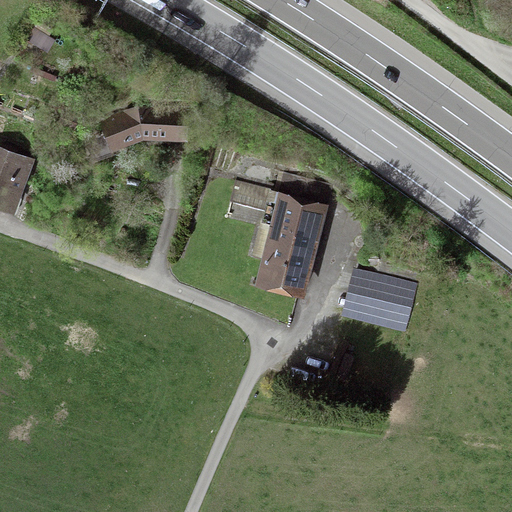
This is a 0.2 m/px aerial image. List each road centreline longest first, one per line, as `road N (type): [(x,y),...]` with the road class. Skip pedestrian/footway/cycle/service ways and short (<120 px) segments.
road 1 (residential): [(0,227),(269,337),(193,511)]
road 2 (motorway): [(165,0),(285,72),(511,232)]
road 3 (motorway): [(511,155),(282,0)]
